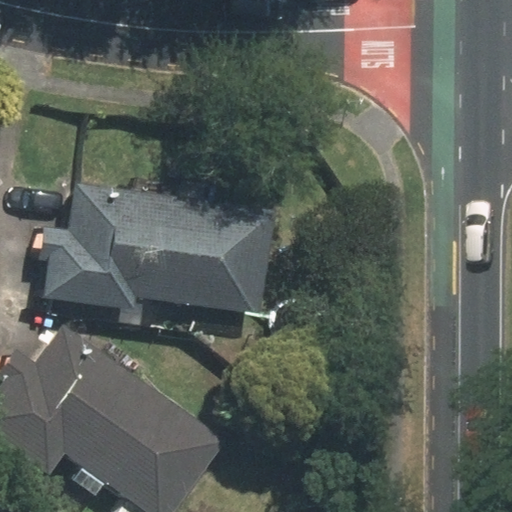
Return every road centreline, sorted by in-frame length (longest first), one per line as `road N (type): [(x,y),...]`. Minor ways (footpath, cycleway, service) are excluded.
road 1 (primary): [(477,511),(480,22)]
road 2 (residential): [(41,0),(228,21),(480,22)]
